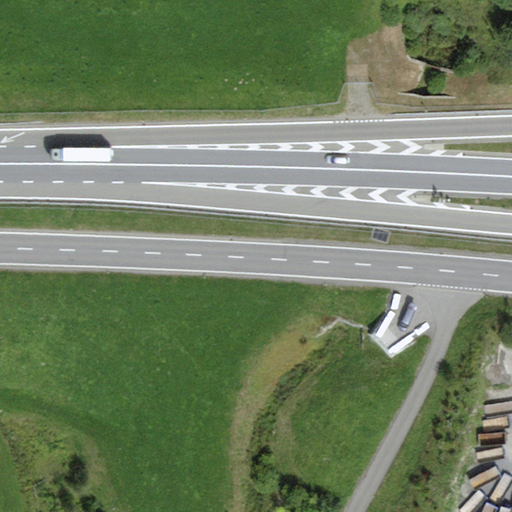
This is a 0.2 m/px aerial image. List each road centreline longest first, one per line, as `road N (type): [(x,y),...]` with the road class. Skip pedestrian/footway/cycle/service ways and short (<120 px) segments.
road 1 (tertiary): [(0,176),(150,205),(511,229)]
road 2 (tertiary): [(511,277),(0,250)]
road 3 (tertiary): [(511,124),(0,143)]
road 4 (primary): [(0,171),(361,169),(511,178)]
